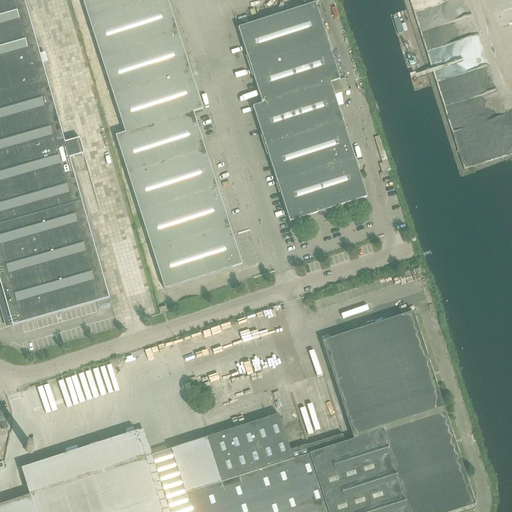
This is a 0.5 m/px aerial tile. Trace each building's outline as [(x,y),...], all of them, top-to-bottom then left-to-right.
[(0,0),(0,282),(12,325),(109,298),(81,202),(69,158),(84,154),(79,138),(65,143),(62,134),(59,124),(57,115),(37,46),(34,37),(23,0),(0,0)] [(242,265),(232,234),(207,158),(193,112),(202,109),(166,0),(82,0),(125,133),(116,136),(165,289),(208,275),(242,265)] [(366,197),(354,159),(330,83),(339,80),(315,3),(238,28),(262,104),(253,107),(289,222),(366,197)] [(341,78),(345,91),(352,88),(348,76),(341,78)] [(498,120),(494,97),(469,102),(471,110),(452,113),(455,128),(498,120)] [(342,435),(307,446),(328,511),(457,511),(474,507),(414,314),(323,342),(353,440),(344,443),(342,435)] [(104,484),(106,490),(119,485),(107,453),(95,457),(100,470),(92,473),(97,487),(104,484)] [(140,468),(143,478),(151,475),(148,465),(140,468)] [(33,511),(28,496),(0,504),(0,511),(33,511)]
